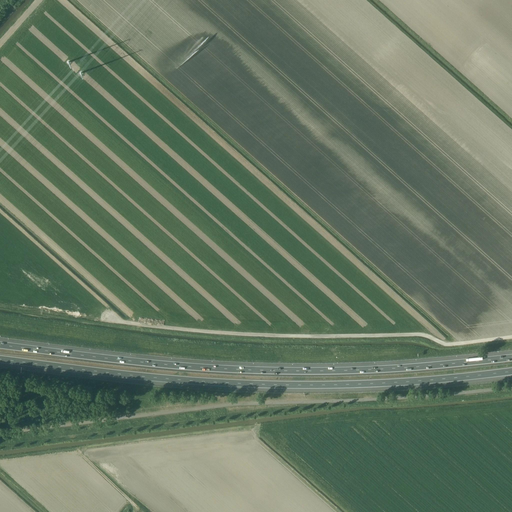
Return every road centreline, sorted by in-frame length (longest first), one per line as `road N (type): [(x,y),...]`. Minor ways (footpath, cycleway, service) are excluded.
road 1 (motorway): [(511,357),(249,370),(0,344)]
road 2 (motorway): [(0,359),(254,384),(511,371)]
road 3 (track): [(111,322),(264,336),(423,335),(448,345),(511,337)]
